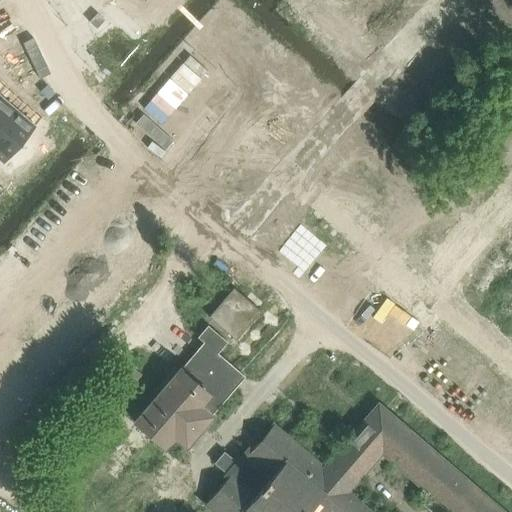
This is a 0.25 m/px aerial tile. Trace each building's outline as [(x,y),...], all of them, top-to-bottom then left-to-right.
[(0,95),(0,128),(16,110),(0,95)] [(16,110),(0,128),(0,160),(3,163),(35,127),(16,110)] [(236,340),(255,317),(260,311),(233,287),(208,316),(236,340)] [(149,396),(130,417),(134,420),(133,421),(164,447),(173,436),(185,446),(193,436),(212,415),(213,413),(215,411),(245,377),(234,367),(217,353),(226,341),(207,325),(197,337),(203,342),(182,366),(180,369),(179,370),(175,366),(156,387),(149,396)] [(449,511),(503,511),(377,403),(323,467),(272,424),(238,463),(224,451),(214,463),(228,475),(204,503),(214,511),(369,511),(347,492),(382,453),(430,495),(422,504),(431,511),(448,511),(449,511)]
